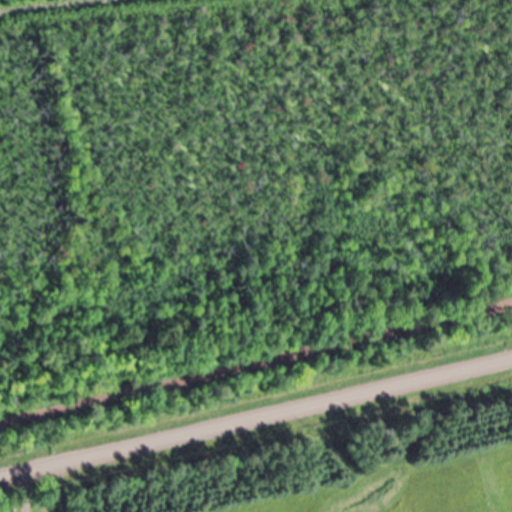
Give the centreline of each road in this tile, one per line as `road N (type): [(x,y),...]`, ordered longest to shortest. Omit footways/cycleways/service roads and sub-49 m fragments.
road 1 (track): [(0,427),(511,308)]
road 2 (residential): [(0,476),(511,360)]
